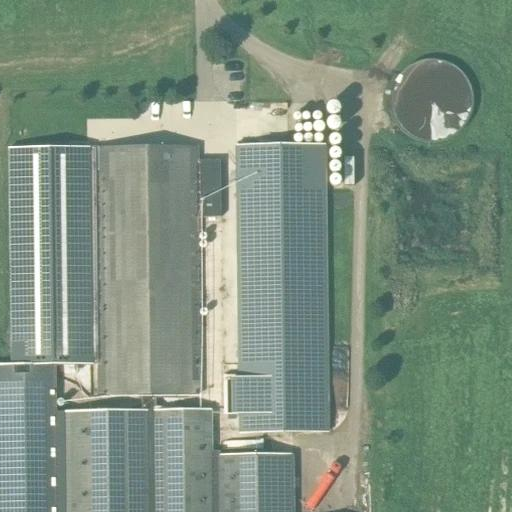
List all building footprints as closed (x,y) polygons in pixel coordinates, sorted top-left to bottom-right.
[(396,131),(462,132),(463,64),(397,63),(396,131)] [(329,141),(329,142),(329,143),(330,144),(330,145),(331,145),(331,146),(332,146),(333,147),(334,147),(335,147),(336,147),(337,147),(337,146),(338,146),(339,145),(340,144),(340,143),(340,142),(340,141),(340,140),(340,139),(340,138),(339,138),(339,137),(338,137),(338,136),(337,136),(336,136),(335,136),(334,136),(333,136),(332,136),(331,137),(330,138),(330,139),(329,139),(329,140),(329,141)] [(240,414),(240,433),(327,432),(324,145),(237,146),(239,375),(224,375),(224,414),(240,414)] [(142,413),(66,413),(66,511),(293,511),(292,457),(220,458),(220,451),(211,451),(210,412),(155,413),(155,395),(199,395),(197,217),(221,217),(220,161),(197,161),(197,147),(96,148),(96,163),(98,364),(99,396),(141,395),(142,413)] [(0,366),(0,511),(56,511),(55,372),(55,365),(55,364),(98,364),(96,163),(96,148),(89,148),(59,148),(9,149),(11,364),(11,366),(0,366)] [(329,154),(329,155),(329,156),(330,156),(330,157),(330,158),(331,158),(331,159),(332,159),(332,160),(333,160),(334,160),(335,160),(336,160),(337,160),(338,160),(338,159),(339,159),(339,158),(340,158),(340,157),(341,156),(341,155),(341,154),(341,153),(340,153),(340,152),(340,151),(339,151),(339,150),(338,150),(337,150),(337,149),(336,149),(335,149),(334,149),(333,149),(333,150),(332,150),(331,150),(331,151),(330,151),(330,152),(330,153),(329,154)] [(329,168),(329,169),(329,170),(330,170),(330,171),(330,172),(331,172),(331,173),(332,173),(333,174),(334,174),(335,174),(336,174),(337,174),(337,173),(338,173),(339,173),(339,172),(340,172),(340,171),(340,170),(341,169),(341,168),(341,167),(340,167),(340,166),(340,165),(339,165),(339,164),(338,164),(338,163),(337,163),(336,163),(335,163),(334,163),(333,163),(332,163),(332,164),(331,164),(331,165),(330,165),(330,166),(329,167),(329,168)] [(329,181),(330,182),(330,183),(330,184),(330,185),(331,185),(331,186),(332,186),(332,187),(333,187),(334,187),(335,187),(336,187),(337,187),(338,187),(338,186),(339,186),(340,185),(340,184),(341,184),(341,183),(341,182),(341,181),(341,180),(340,179),(340,178),(339,178),(339,177),(338,177),(337,176),(336,176),(335,176),(334,176),(333,176),(333,177),(332,177),(331,178),(330,179),(330,180),(330,181),(329,181)]
